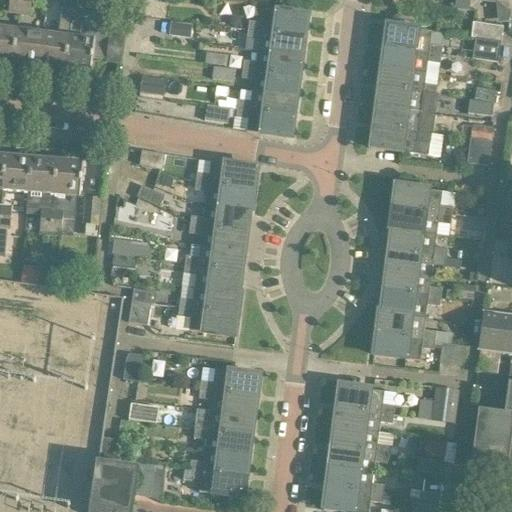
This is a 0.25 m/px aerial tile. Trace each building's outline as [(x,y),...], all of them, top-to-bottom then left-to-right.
[(10,0),(8,16),(19,17),(21,0),(10,0)] [(21,0),(19,17),(30,19),(30,15),(32,0),(21,0)] [(410,0),(417,9),(426,3),(423,0),(390,0),(394,4),(399,0),(410,0)] [(456,0),(455,11),(469,13),(470,0),(456,0)] [(510,12),(511,0),(479,0),(480,2),(497,5),(505,11),(510,12)] [(64,73),(74,2),(62,1),(58,36),(43,34),(38,70),(64,73)] [(74,2),(64,73),(90,77),(93,61),(106,62),(106,64),(120,66),(124,38),(123,38),(124,30),(83,24),(85,4),(74,2)] [(248,31),(305,39),(308,18),(263,12),(261,25),(249,23),(248,31)] [(172,24),(170,38),(192,41),(193,27),(172,24)] [(475,40),(501,44),(503,29),(473,25),(471,40),(475,40)] [(0,64),(12,67),(17,31),(0,28),(0,64)] [(384,48),(441,56),(442,48),(430,46),(431,34),(404,30),(387,28),(384,48)] [(38,70),(43,34),(17,31),(12,67),(38,70)] [(302,59),(305,39),(248,31),(247,41),(259,43),(257,53),(302,59)] [(475,40),(472,61),(498,65),(499,56),(501,44),(482,41),(475,40)] [(381,69),(426,75),(428,64),(440,66),(441,56),(384,48),(381,69)] [(299,80),(302,59),(257,53),(256,64),(244,62),(243,72),(299,80)] [(227,57),(206,54),(205,65),(225,68),(227,57)] [(381,69),(379,89),(435,97),(437,88),(425,86),(426,75),(381,69)] [(297,100),(299,80),(243,72),(242,80),(254,82),(252,94),(297,100)] [(166,83),(142,80),(141,95),(165,98),(166,83)] [(433,117),(435,97),(379,89),(376,110),(433,117)] [(476,90),(474,102),(494,106),(496,93),(476,90)] [(238,102),(237,113),(294,120),(297,100),(252,94),(241,92),(240,102),(238,102)] [(469,102),(467,115),(491,118),(493,106),(469,102)] [(173,103),(172,113),(198,114),(198,104),(173,103)] [(294,120),(237,113),(230,112),(230,110),(207,107),(205,123),(228,126),(229,119),(248,121),(246,134),(260,136),(291,141),(294,120)] [(432,128),(433,117),(376,110),(373,130),(430,138),(432,128)] [(471,128),(470,141),(492,144),(493,131),(471,128)] [(373,130),(370,151),(399,154),(401,155),(406,155),(427,158),(430,138),(373,130)] [(488,168),(492,144),(470,141),(467,166),(488,168)] [(165,157),(142,153),(139,167),(163,171),(165,157)] [(28,195),(31,161),(5,158),(2,193),(28,195)] [(28,195),(26,215),(41,217),(42,211),(52,212),(54,198),(57,163),(31,161),(28,195)] [(52,212),(50,235),(61,236),(63,221),(74,222),(76,200),(80,200),(83,165),(57,163),(54,198),(52,212)] [(196,184),(255,192),(258,170),(225,166),(224,166),(211,165),(209,177),(197,175),(196,184)] [(252,214),(255,192),(196,184),(195,193),(207,194),(205,205),(205,207),(252,214)] [(137,199),(160,209),(165,198),(142,188),(137,199)] [(392,210),(451,217),(452,209),(440,208),(442,194),(395,188),(392,210)] [(82,226),(98,227),(100,200),(84,199),(82,226)] [(1,207),(0,222),(0,231),(10,232),(12,208),(1,207)] [(252,214),(205,207),(203,220),(192,218),(191,227),(247,234),(250,214),(252,214)] [(450,227),(451,217),(392,210),(390,231),(391,232),(391,231),(436,237),(438,225),(450,227)] [(50,235),(52,212),(42,211),(40,234),(50,235)] [(511,218),(508,242),(511,242),(511,317),(484,313),(478,351),(501,354),(511,355),(511,218)] [(244,255),(247,234),(191,227),(189,236),(201,238),(200,249),(244,255)] [(435,250),(436,237),(391,231),(391,232),(389,252),(446,260),(446,252),(435,250)] [(115,245),(114,257),(132,259),(134,247),(115,245)] [(242,276),(244,255),(200,249),(199,259),(187,258),(185,268),(242,276)] [(445,269),(446,260),(389,252),(386,273),(431,279),(432,267),(445,269)] [(114,257),(112,269),(135,272),(137,260),(132,259),(114,257)] [(39,286),(40,275),(41,269),(23,266),(21,284),(39,286)] [(239,296),(242,276),(185,268),(184,276),(196,278),(194,291),(241,297),(241,296),(239,296)] [(430,290),(431,279),(386,273),(383,294),(440,301),(441,291),(430,290)] [(61,283),(60,290),(71,292),(72,285),(61,283)] [(455,286),(454,293),(454,300),(464,301),(473,302),(475,289),(455,286)] [(238,318),(241,297),(194,291),(192,303),(180,301),(179,310),(238,318)] [(134,292),(132,303),(151,306),(151,305),(155,306),(156,295),(134,292)] [(454,301),(454,300),(454,293),(446,292),(445,300),(454,301)] [(439,308),(440,301),(383,294),(381,314),(379,314),(378,316),(425,322),(427,307),(439,308)] [(148,328),(151,306),(132,303),(129,325),(148,328)] [(235,340),(238,318),(179,310),(178,319),(190,320),(189,333),(235,340)] [(376,336),(435,343),(436,334),(424,333),(425,322),(378,316),(376,336)] [(421,350),(434,351),(435,343),(376,336),(373,357),(409,362),(420,363),(421,350)] [(451,347),(452,346),(443,344),(442,352),(440,365),(463,367),(465,349),(451,347)] [(498,377),(501,354),(478,351),(478,353),(480,353),(478,374),(498,377)] [(138,380),(145,357),(133,353),(126,376),(138,380)] [(511,361),(504,414),(479,411),(471,471),(504,475),(501,492),(511,493),(511,361)] [(200,391),(257,398),(260,378),(226,373),(215,372),(214,384),(201,383),(200,391)] [(339,388),(336,408),(394,416),(395,408),(382,407),(384,394),(373,392),(370,392),(368,392),(339,388)] [(454,425),(458,392),(435,389),(431,423),(454,425)] [(200,391),(199,400),(212,401),(211,413),(254,419),(257,398),(200,391)] [(159,410),(131,406),(129,421),(157,426),(159,410)] [(392,425),(394,416),(336,408),(334,429),(379,435),(380,424),(392,425)] [(252,439),(254,419),(211,413),(197,411),(195,432),(252,439)] [(377,446),(379,435),(334,429),(331,449),(388,457),(389,448),(377,446)] [(249,460),(252,439),(195,432),(194,440),(206,442),(205,454),(249,460)] [(133,435),(119,433),(118,441),(132,442),(133,435)] [(98,466),(138,472),(140,457),(119,454),(121,442),(102,440),(98,466)] [(445,460),(446,445),(447,444),(426,442),(424,457),(445,460)] [(387,465),(388,457),(331,449),(329,469),(373,475),(375,463),(387,465)] [(246,480),(249,460),(205,454),(204,464),(190,463),(189,471),(189,473),(246,480)] [(444,463),(420,461),(418,474),(442,477),(444,463)] [(131,511),(138,472),(98,466),(91,511),(131,511)] [(136,498),(150,500),(154,468),(141,466),(136,498)] [(372,486),(373,475),(329,469),(326,490),(383,497),(384,488),(372,486)] [(189,473),(189,471),(185,470),(183,481),(192,482),(192,480),(201,481),(199,494),(213,496),(213,497),(244,501),(246,480),(189,473)] [(382,505),(383,497),(326,490),(323,511),(332,511),(368,511),(370,504),(382,505)] [(412,492),(411,500),(420,501),(422,494),(412,492)] [(422,493),(422,494),(420,501),(420,504),(441,507),(442,496),(422,493)] [(382,505),(382,507),(389,508),(391,498),(383,497),(382,505)]
